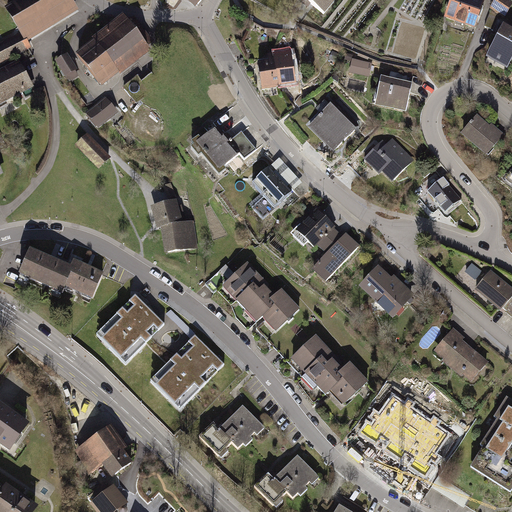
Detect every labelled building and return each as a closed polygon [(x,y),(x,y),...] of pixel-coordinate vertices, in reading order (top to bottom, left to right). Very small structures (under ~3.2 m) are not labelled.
[(21,33),(72,2),(71,0),(24,0),(8,10),(21,33)] [(305,0),(308,1),(323,14),(334,0),(305,0)] [(453,0),(447,18),(474,27),(483,0),(482,0),(453,0)] [(497,0),(494,7),(509,16),(511,9),(511,4),(504,0),(497,0)] [(490,13),(485,27),(493,30),(498,16),(490,13)] [(78,56),(101,84),(147,47),(127,22),(114,28),(78,56)] [(511,31),(504,27),(488,56),(489,56),(490,55),(507,64),(506,65),(507,65),(511,56),(511,31)] [(16,56),(29,49),(22,36),(0,47),(0,63),(1,66),(16,57),(16,56)] [(274,56),(279,87),(296,84),(292,59),(290,59),(289,53),(274,56)] [(66,56),(57,62),(66,76),(75,70),(66,56)] [(262,90),(279,87),(274,56),(268,57),(269,63),(258,65),(262,90)] [(369,75),(371,65),(354,61),(352,71),(369,75)] [(21,70),(18,65),(0,73),(0,171),(1,171),(0,169),(0,104),(31,86),(27,80),(30,78),(24,68),(21,70)] [(137,76),(124,87),(137,103),(151,92),(137,76)] [(376,104),(406,110),(412,84),(381,78),(376,104)] [(115,110),(107,100),(89,115),(98,125),(115,110)] [(335,150),(358,127),(333,102),(310,125),(335,150)] [(463,134),(484,153),(490,145),(493,147),(502,136),(490,126),(489,128),(477,118),(473,123),(472,122),(469,124),(470,125),(463,134)] [(257,150),(241,133),(232,141),(225,133),(223,134),(219,129),(212,133),(196,144),(191,149),(199,157),(204,153),(219,171),(239,154),(244,160),(257,150)] [(77,147),(98,168),(108,159),(87,137),(77,147)] [(91,140),(107,156),(110,153),(94,137),(91,140)] [(394,180),(411,163),(391,142),(385,148),(381,144),(367,158),(376,167),(378,165),(394,180)] [(275,172),(273,174),(287,188),(289,186),(294,191),(302,183),(279,159),(271,166),(275,172)] [(263,220),(292,193),(287,188),(273,174),(269,169),(252,185),(263,197),(252,208),(263,220)] [(462,202),(443,179),(421,196),(432,209),(438,204),(446,214),(462,202)] [(169,198),(175,195),(170,185),(164,187),(169,198)] [(193,223),(179,225),(173,204),(155,209),(160,225),(161,229),(165,228),(168,252),(196,248),(193,223)] [(334,227),(317,211),(297,232),(314,248),(317,245),(334,227)] [(334,227),(317,245),(327,254),(313,269),(326,282),(358,248),(357,247),(346,237),(346,236),(343,238),(333,229),(334,227)] [(20,274),(62,292),(65,285),(72,270),(71,270),(30,252),(20,274)] [(73,263),(71,270),(72,270),(65,285),(92,297),(102,275),(73,263)] [(292,317),(299,310),(281,291),(274,299),(264,289),(268,286),(247,265),(227,284),(241,298),(237,301),(246,311),(249,308),(260,320),(266,314),(280,328),(287,321),(289,323),(293,319),(292,317)] [(472,265),(466,272),(475,280),(481,272),(472,265)] [(219,271),(228,279),(233,274),(225,266),(219,271)] [(377,301),(393,316),(406,301),(410,304),(414,300),(410,297),(411,296),(393,280),(391,283),(378,271),(364,286),(379,299),(377,301)] [(476,289),(501,310),(511,296),(511,290),(490,273),(476,289)] [(164,326),(135,297),(101,331),(113,344),(108,348),(125,365),(164,326)] [(194,335),(171,311),(166,315),(190,339),(194,335)] [(464,374),(472,381),(486,364),(460,342),(462,339),(453,331),(443,342),(453,350),(444,360),(462,376),(464,374)] [(367,383),(350,364),(342,371),(333,362),(336,359),(316,337),(296,356),(309,370),(305,374),(325,395),(334,386),(348,401),(367,383)] [(224,367),(195,338),(150,382),(167,399),(172,395),(184,407),(224,367)] [(418,394),(443,413),(452,402),(427,383),(418,394)] [(432,468),(428,465),(431,460),(436,463),(440,457),(435,454),(449,434),(435,426),(438,422),(435,420),(432,424),(408,408),(412,403),(409,402),(406,406),(393,398),(381,417),(375,413),(372,417),(376,419),(372,425),(368,422),(361,432),(377,443),(382,437),(389,442),(385,448),(401,459),(406,453),(416,459),(410,466),(426,477),(432,468)] [(500,421),(492,434),(511,446),(511,400),(510,399),(497,419),(500,421)] [(0,446),(10,453),(30,425),(17,416),(0,403),(0,446)] [(257,435),(264,428),(242,406),(219,428),(213,423),(199,437),(221,459),(228,452),(225,449),(231,443),(237,450),(243,444),(246,448),(253,441),(249,437),(254,432),(257,435)] [(128,448),(113,427),(76,452),(90,473),(102,464),(112,478),(132,464),(123,452),(128,448)] [(511,489),(511,464),(510,463),(511,459),(511,446),(492,434),(472,465),(511,489)] [(311,485),(319,477),(297,455),(274,479),(267,472),(253,487),(277,510),(285,502),(281,498),(286,493),(292,499),(297,494),(300,496),(307,489),(305,487),(309,483),(311,485)] [(93,493),(97,499),(109,490),(104,484),(93,493)] [(0,511),(35,511),(38,508),(23,497),(6,485),(4,488),(0,493),(0,511)] [(116,511),(128,502),(114,485),(109,490),(97,499),(96,500),(106,511),(116,511)] [(106,511),(96,500),(90,505),(95,511),(106,511)]
